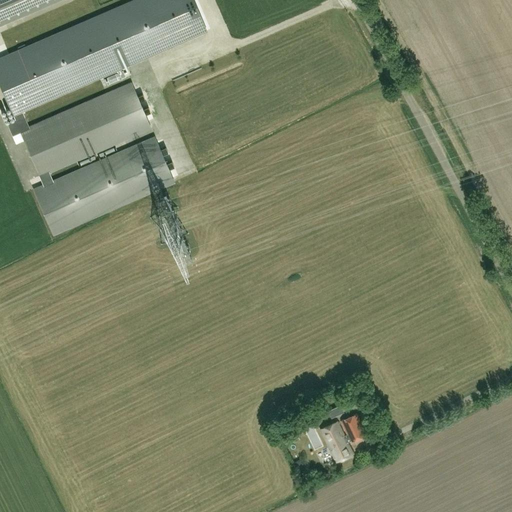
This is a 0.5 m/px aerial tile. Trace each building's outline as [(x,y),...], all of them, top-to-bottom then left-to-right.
[(193,0),(132,0),(0,57),(0,83),(13,114),(22,110),(207,31),(193,0)] [(0,0),(0,24),(55,0),(0,0)] [(15,119),(7,123),(12,135),(15,142),(23,138),(39,176),(48,172),(48,171),(151,127),(131,83),(29,126),(23,111),(22,110),(13,114),(15,119)] [(43,184),(33,189),(53,234),(160,188),(174,181),(160,148),(155,136),(52,181),(48,172),(39,176),(43,184)] [(357,414),(341,422),(347,434),(350,441),(350,442),(367,434),(357,414)] [(337,422),(321,429),(336,462),(352,455),(354,454),(349,442),(350,441),(347,434),(345,435),(339,421),(337,422)] [(297,434),(291,437),(293,442),(300,439),(297,434)] [(294,462),(300,473),(306,470),(299,460),(294,462)]
